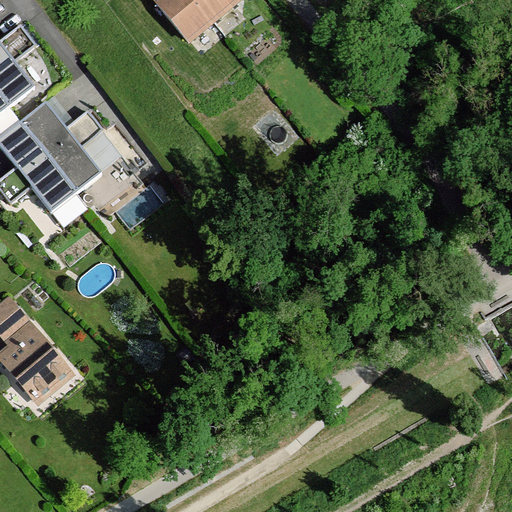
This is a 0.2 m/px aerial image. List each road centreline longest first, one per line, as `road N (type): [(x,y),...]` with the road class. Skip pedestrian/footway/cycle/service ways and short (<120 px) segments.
road 1 (residential): [(298,0),(416,139),(497,288),(121,511)]
road 2 (track): [(421,334),(287,453),(190,511)]
